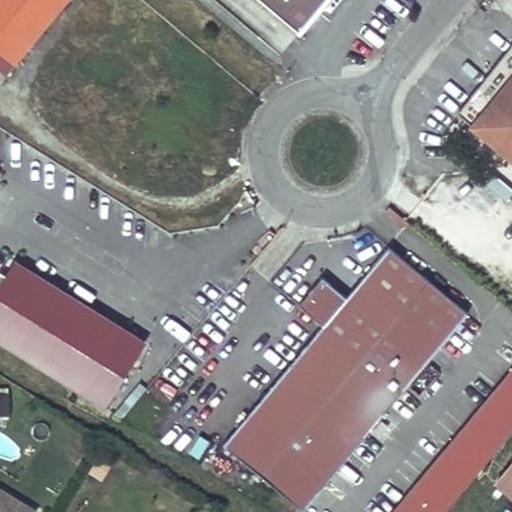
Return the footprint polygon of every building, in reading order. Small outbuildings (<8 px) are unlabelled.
[(0,0),(0,69),(6,75),(68,0),(0,0)] [(262,0),(299,31),(325,0),(262,0)] [(511,77),(472,125),(511,158),(511,77)] [(391,217),(395,212),(389,207),(385,211),(391,217)] [(408,223),(395,212),(391,217),(405,228),(408,223)] [(302,510),(468,313),(389,246),(346,297),(322,277),(298,305),(323,325),(223,444),(302,510)] [(144,342),(15,262),(0,285),(0,343),(104,408),(144,342)] [(444,511),(511,431),(511,368),(391,511),(444,511)] [(0,390),(0,413),(8,413),(8,390),(0,390)] [(511,496),(511,464),(496,484),(511,496)] [(35,511),(36,511),(0,489),(0,511),(35,511)]
